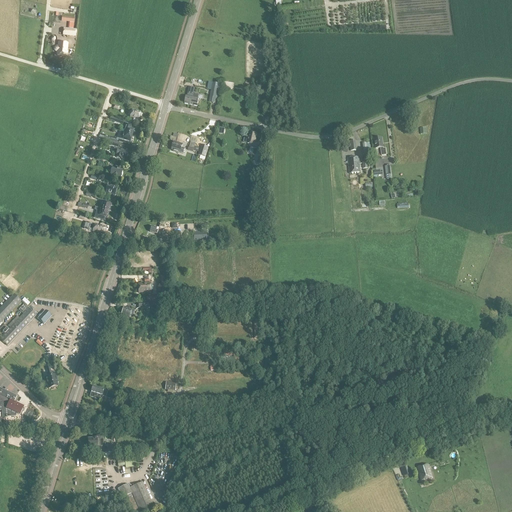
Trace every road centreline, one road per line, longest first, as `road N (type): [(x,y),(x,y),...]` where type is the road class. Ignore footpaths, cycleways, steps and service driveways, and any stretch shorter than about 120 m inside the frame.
road 1 (unclassified): [(511,410),(66,420)]
road 2 (unclassified): [(511,82),(459,84),(312,139),(165,104)]
road 3 (secondary): [(66,420),(165,104)]
road 4 (track): [(269,511),(496,408)]
road 5 (unknown): [(115,423),(122,398),(182,391),(185,350),(212,337),(220,306),(253,301),(261,317)]
road 6 (track): [(0,55),(165,104)]
road 7 (unknown): [(72,212),(110,87)]
